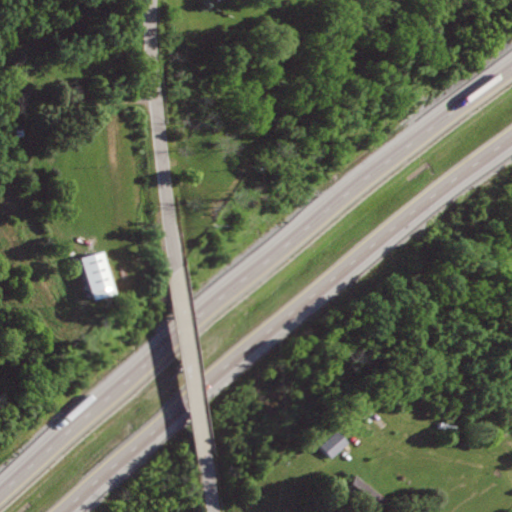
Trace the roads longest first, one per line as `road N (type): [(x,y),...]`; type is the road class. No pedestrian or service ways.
road 1 (motorway): [(511,67),(340,196),(220,300)]
road 2 (motorway): [(224,376),(413,216),(511,144)]
road 3 (secondary): [(171,236),(153,117),(149,0)]
road 4 (secondary): [(205,454),(171,236)]
road 5 (motorway): [(154,357),(0,490)]
road 6 (track): [(151,95),(0,102)]
road 7 (motorway): [(65,511),(171,421)]
